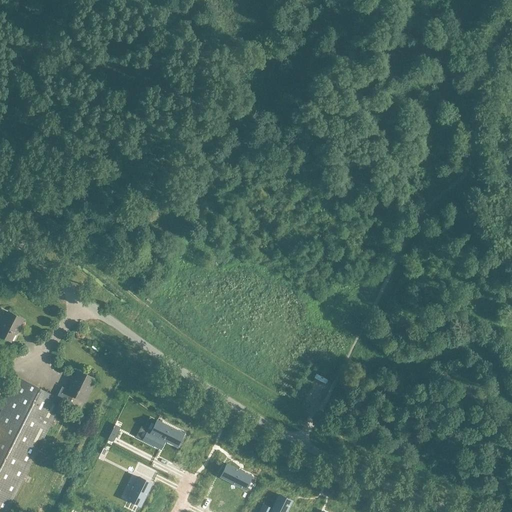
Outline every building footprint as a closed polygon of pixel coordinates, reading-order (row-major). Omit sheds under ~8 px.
[(23,320),(8,312),(0,328),(0,335),(11,341),(17,329),(18,330),(23,320)] [(0,511),(6,511),(62,401),(68,404),(69,404),(74,395),(85,401),(92,386),(90,385),(94,379),(79,371),(69,390),(62,387),(56,397),(18,378),(0,412),(0,511)] [(148,431),(143,440),(160,449),(165,440),(177,446),(183,433),(157,420),(151,433),(148,431)] [(115,425),(108,439),(113,442),(120,428),(115,425)] [(227,464),(221,477),(245,489),(251,476),(227,464)] [(139,477),(128,499),(141,506),(152,483),(139,477)] [(263,505),(259,511),(286,511),(292,501),(279,495),(272,509),(263,505)]
